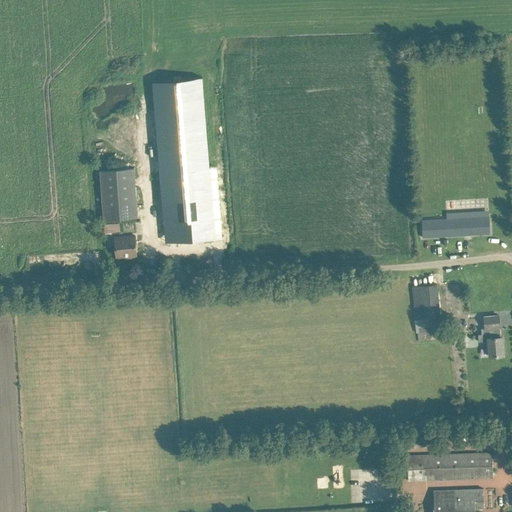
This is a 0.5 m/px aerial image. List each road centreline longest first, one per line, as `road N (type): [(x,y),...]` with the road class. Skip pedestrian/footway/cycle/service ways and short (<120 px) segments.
road 1 (unclassified): [(175,281),(504,257)]
road 2 (track): [(0,292),(175,281)]
